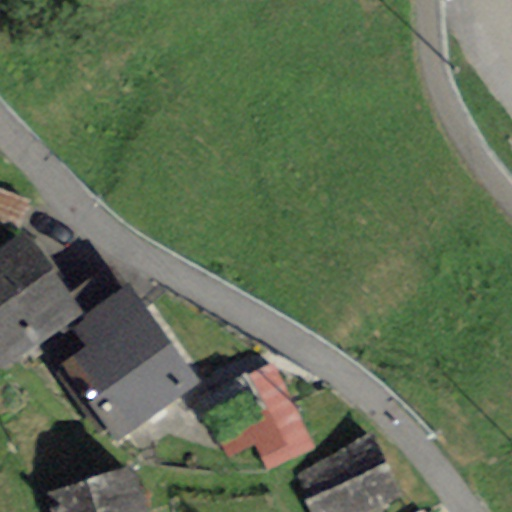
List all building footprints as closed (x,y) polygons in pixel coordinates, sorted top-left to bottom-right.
[(0,225),(17,233),(29,203),(0,191),(0,225)] [(23,232),(0,248),(0,370),(0,371),(81,313),(23,232)] [(58,365),(116,444),(201,381),(129,284),(69,329),(82,347),(58,365)] [(257,394),(205,419),(224,460),(253,446),(266,472),(312,450),(271,365),(248,376),(257,394)] [(371,434),(296,477),(310,511),(372,511),(401,500),(371,434)] [(143,511),(130,468),(46,494),(52,511),(143,511)]
